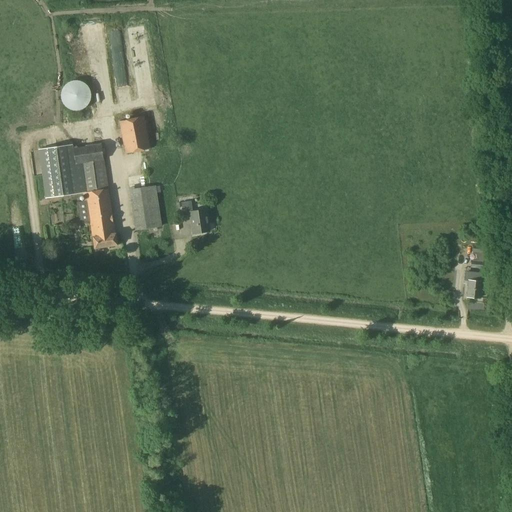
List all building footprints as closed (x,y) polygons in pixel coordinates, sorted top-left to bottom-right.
[(64,109),(88,108),(87,80),(63,81),(64,109)] [(119,121),(125,154),(150,149),(144,116),(119,121)] [(80,224),(90,222),(92,237),(94,249),(117,245),(115,233),(108,189),(109,189),(104,160),(101,143),(72,148),(72,145),(38,150),(45,199),(83,193),(84,200),(77,201),(80,224)] [(135,231),(162,227),(156,185),(129,189),(135,231)] [(193,233),(196,233),(209,231),(206,209),(192,211),(191,201),(181,202),(183,216),(190,215),(193,233)] [(473,244),(472,252),(484,253),(485,246),(481,245),(473,244)] [(468,280),(466,297),(480,298),(481,281),(468,280)]
